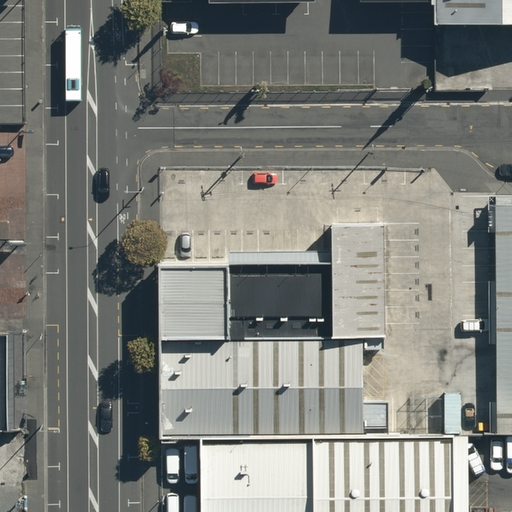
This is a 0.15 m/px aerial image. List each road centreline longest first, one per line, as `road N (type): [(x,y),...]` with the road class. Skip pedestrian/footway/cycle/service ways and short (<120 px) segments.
road 1 (unclassified): [(92,128),(511,128)]
road 2 (tertiary): [(92,128),(94,511)]
road 3 (tertiary): [(91,0),(92,128)]
